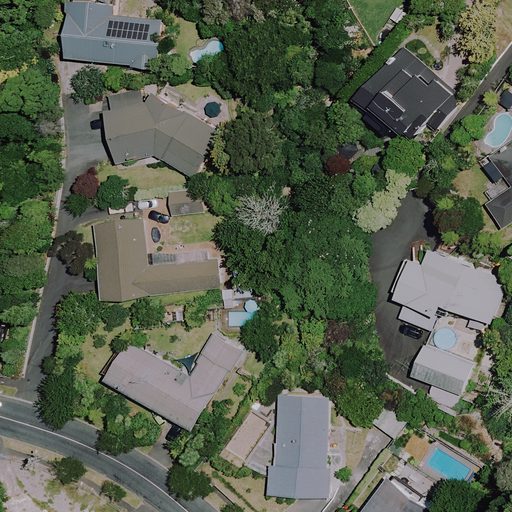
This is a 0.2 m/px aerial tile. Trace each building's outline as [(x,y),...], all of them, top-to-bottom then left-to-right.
[(119,3),(92,0),(80,0),(74,58),(161,68),(166,21),(118,16),(119,3)] [(456,93),(403,47),(364,93),(417,138),(456,93)] [(223,133),(154,91),(149,104),(117,109),(127,167),(167,160),(196,178),(223,133)] [(509,187),(488,202),(507,228),(511,224),(511,144),(490,161),(509,187)] [(204,213),(201,188),(168,192),(171,217),(204,213)] [(202,247),(147,253),(143,217),(95,222),(103,300),(221,288),(217,257),(203,258),(202,247)] [(413,253),(398,292),(403,294),(401,299),(441,315),(446,303),(493,322),(510,280),(428,248),(424,257),(413,253)] [(0,349),(5,327),(10,307),(0,304),(0,349)] [(511,357),(433,323),(430,322),(408,374),(435,386),(427,404),(455,416),(462,400),(488,412),(511,357)] [(242,352),(212,334),(188,374),(131,339),(109,376),(196,429),(242,352)] [(279,392),(276,443),(278,444),(277,469),(274,469),(272,493),(329,497),(333,396),(279,392)] [(394,394),(371,423),(393,440),(416,411),(394,394)] [(445,511),(448,508),(397,471),(367,511),(445,511)] [(61,511),(39,497),(29,511),(61,511)]
